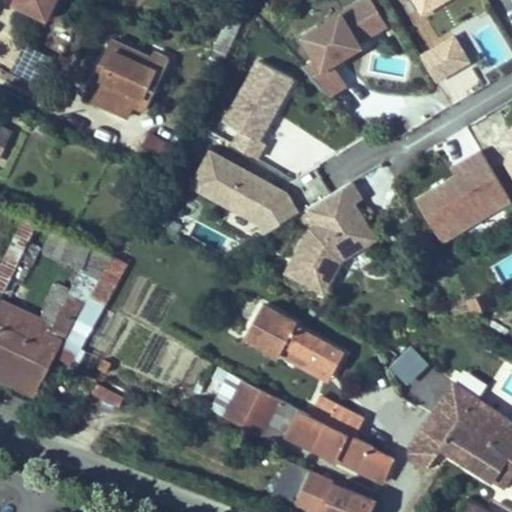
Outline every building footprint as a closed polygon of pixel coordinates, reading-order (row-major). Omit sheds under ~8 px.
[(58,0),(17,0),(16,3),(49,20),(58,0)] [(354,37),(382,23),(370,0),(364,0),(300,33),(313,58),(301,64),(324,93),(340,84),(331,66),(328,62),(337,57),(358,46),(354,37)] [(444,0),(414,0),(423,14),(444,0)] [(389,37),(382,23),(354,37),(358,46),(361,53),(389,37)] [(419,54),(435,83),(471,64),(454,34),(419,54)] [(159,66),(103,39),(80,87),(135,113),(159,66)] [(331,66),(340,62),(337,57),(328,62),(331,66)] [(218,137),(260,156),(294,78),(251,59),(218,137)] [(511,124),(504,129),(511,142),(511,145),(503,151),(500,161),(511,181),(511,124)] [(136,155),(158,167),(171,144),(149,132),(136,155)] [(504,198),(474,150),(457,159),(462,168),(411,198),(435,239),(504,198)] [(204,155),(187,196),(278,235),(295,193),(204,155)] [(372,240),(351,203),(358,200),(348,183),(304,208),(313,224),(306,228),(282,271),(319,292),(322,287),(325,290),(338,268),(348,274),(372,260),(364,244),(372,240)] [(6,261),(0,272),(0,291),(2,292),(16,267),(6,261)] [(0,357),(35,377),(51,350),(78,305),(67,297),(50,328),(0,299),(0,357)] [(274,350),(281,340),(332,369),(346,346),(262,300),(243,332),(274,350)] [(89,338),(102,345),(118,315),(104,308),(89,338)] [(274,350),(326,379),(332,369),(281,340),(274,350)] [(0,382),(23,396),(35,377),(0,357),(0,382)] [(218,416),(257,435),(277,394),(239,375),(218,416)] [(98,383),(92,397),(118,408),(124,395),(98,383)] [(436,413),(452,421),(442,438),(507,471),(511,460),(511,413),(450,383),(436,413)] [(359,414),(316,393),(307,409),(350,431),(359,414)] [(368,480),(377,445),(350,431),(307,409),(297,404),(282,435),(368,480)] [(436,413),(429,409),(407,451),(429,463),(442,438),(452,421),(436,413)] [(299,507),(312,482),(289,471),(276,496),(299,507)] [(308,511),(362,511),(365,506),(363,505),(312,482),(299,507),(308,511)] [(484,511),(453,496),(445,511),(484,511)]
